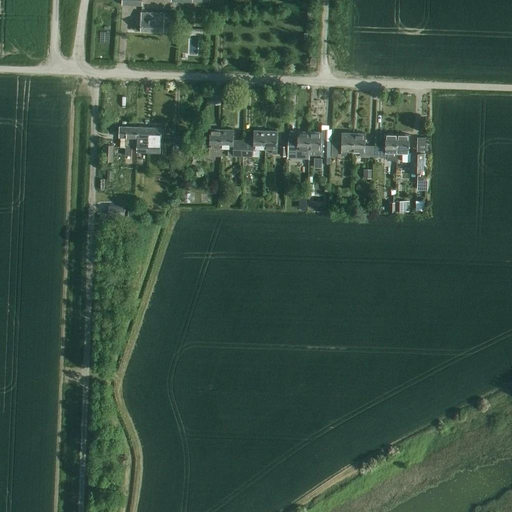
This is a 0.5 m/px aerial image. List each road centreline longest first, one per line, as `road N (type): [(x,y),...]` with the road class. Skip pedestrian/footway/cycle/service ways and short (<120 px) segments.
road 1 (unclassified): [(78,511),(95,72)]
road 2 (unclassified): [(511,88),(95,72)]
